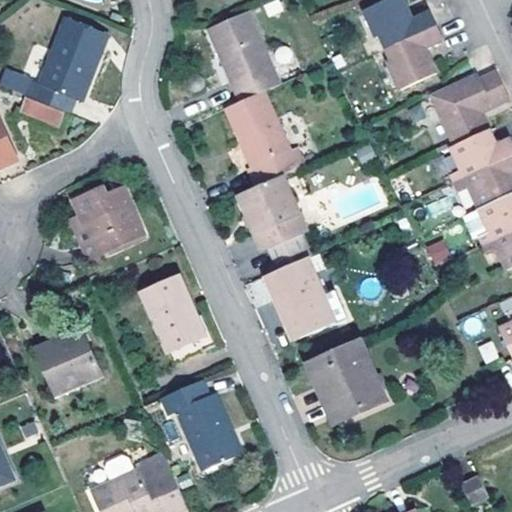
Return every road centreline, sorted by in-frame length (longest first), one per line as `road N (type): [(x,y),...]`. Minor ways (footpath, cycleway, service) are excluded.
road 1 (residential): [(151,132),(313,502)]
road 2 (residential): [(511,411),(313,502)]
road 3 (residential): [(151,132),(36,185),(0,238)]
road 4 (residential): [(148,0),(151,34),(139,87),(151,132)]
